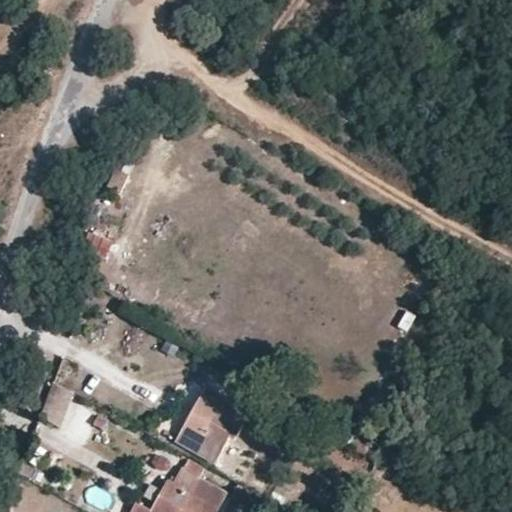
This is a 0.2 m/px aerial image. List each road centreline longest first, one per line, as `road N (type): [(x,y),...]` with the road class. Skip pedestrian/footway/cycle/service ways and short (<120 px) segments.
road 1 (track): [(0,145),(164,60),(511,267)]
road 2 (unclassified): [(104,0),(0,255)]
road 3 (track): [(215,91),(252,76),(298,0)]
